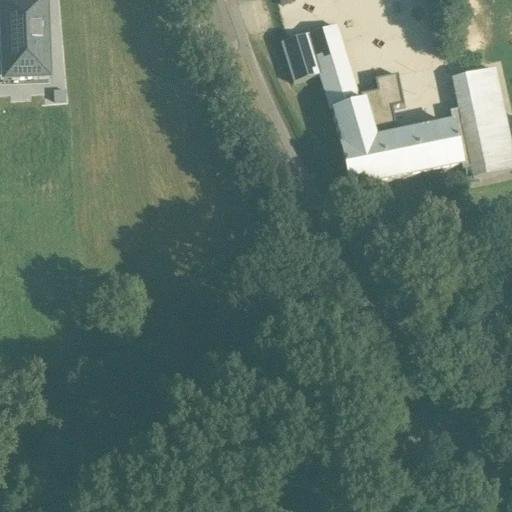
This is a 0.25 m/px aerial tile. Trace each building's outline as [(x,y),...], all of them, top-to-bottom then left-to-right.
[(0,0),(0,37),(2,80),(47,79),(43,0),(0,0)] [(331,112),(362,103),(360,96),(337,26),(308,35),(319,73),(331,112)] [(293,81),(319,73),(308,35),(281,43),(293,81)] [(511,153),(494,70),(451,79),(458,110),(449,112),(452,125),(453,125),(462,165),(462,171),(470,169),(473,179),(511,170),(511,153)] [(397,76),(375,81),(377,92),(360,96),(362,103),(365,102),(376,140),(398,136),(391,109),(404,106),(397,76)] [(362,103),(331,112),(342,148),(376,140),(365,102),(362,103)] [(342,148),(340,148),(343,161),(341,162),(342,168),(344,167),(349,188),(462,165),(453,125),(452,125),(376,140),(342,148)]
